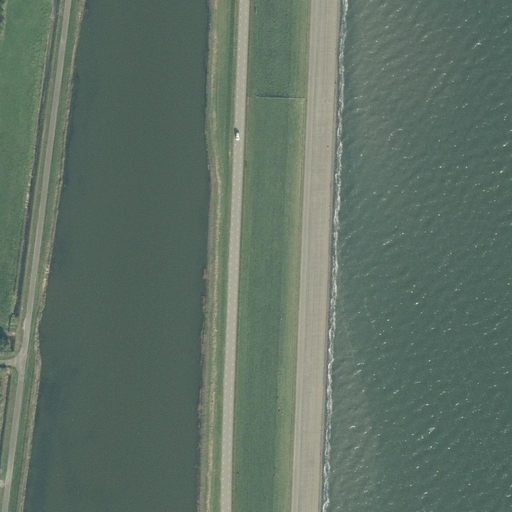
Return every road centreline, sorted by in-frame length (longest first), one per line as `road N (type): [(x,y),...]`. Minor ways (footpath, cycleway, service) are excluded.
road 1 (unclassified): [(2,511),(68,0)]
road 2 (tertiary): [(226,511),(244,0)]
